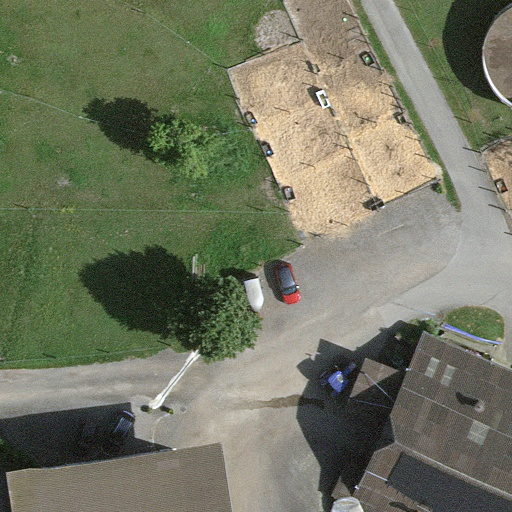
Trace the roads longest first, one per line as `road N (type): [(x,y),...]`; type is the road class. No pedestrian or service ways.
road 1 (track): [(0,387),(228,373),(309,355),(504,262)]
road 2 (track): [(378,0),(511,271)]
